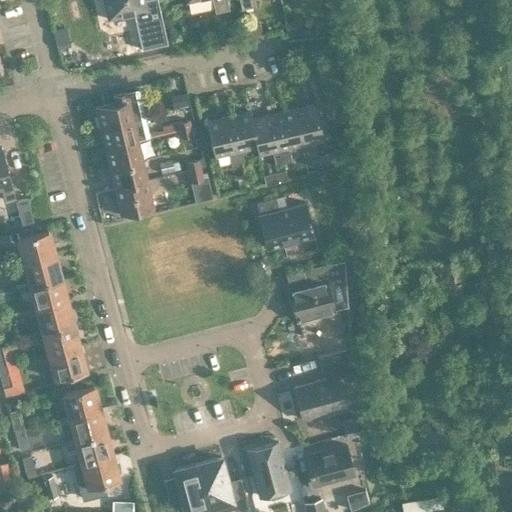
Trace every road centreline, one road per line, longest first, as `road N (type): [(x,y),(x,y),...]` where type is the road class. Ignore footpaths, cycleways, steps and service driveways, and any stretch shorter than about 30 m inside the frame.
road 1 (residential): [(122,366),(247,335),(270,420),(146,453),(124,373)]
road 2 (residential): [(122,366),(52,93)]
road 3 (residential): [(52,93),(295,36)]
